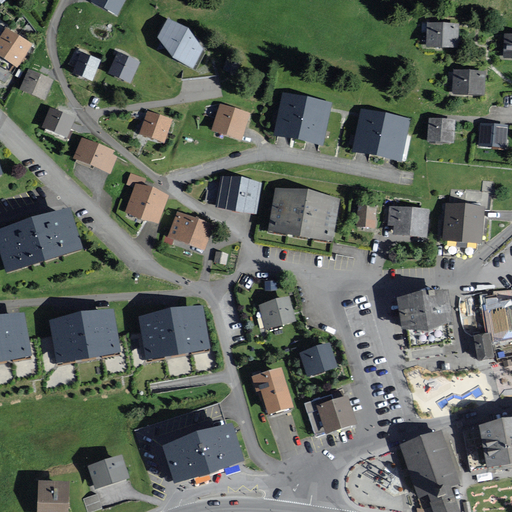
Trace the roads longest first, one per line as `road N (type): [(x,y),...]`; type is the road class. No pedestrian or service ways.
road 1 (residential): [(0,121),(141,259),(203,293)]
road 2 (residential): [(164,184),(278,156),(405,179)]
road 3 (residential): [(203,293),(214,307),(256,453),(310,479)]
road 4 (residential): [(458,279),(379,290),(251,263)]
road 5 (residential): [(310,479),(354,446),(477,414)]
road 6 (residential): [(458,279),(477,414)]
road 7 (secondary): [(308,511),(233,504),(186,511)]
road 8 (residential): [(251,263),(247,242),(164,184)]
